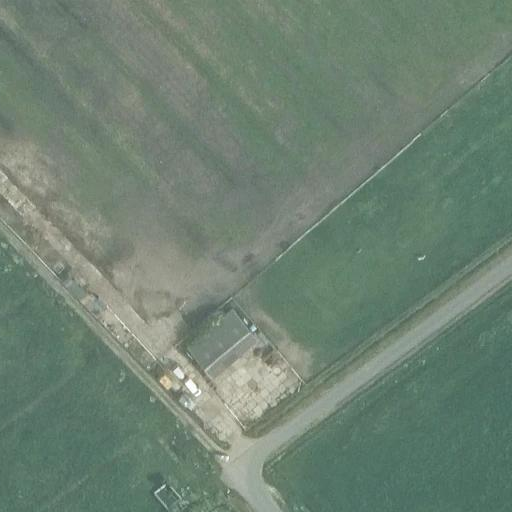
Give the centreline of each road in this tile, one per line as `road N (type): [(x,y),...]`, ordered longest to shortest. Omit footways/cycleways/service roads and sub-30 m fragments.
road 1 (unclassified): [(268,511),(229,474),(511,263)]
road 2 (track): [(229,474),(0,239)]
